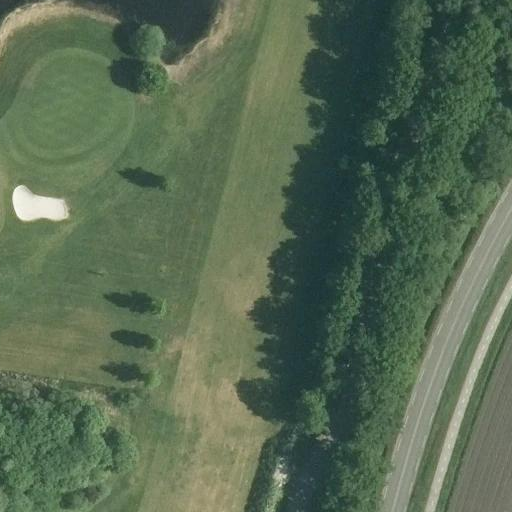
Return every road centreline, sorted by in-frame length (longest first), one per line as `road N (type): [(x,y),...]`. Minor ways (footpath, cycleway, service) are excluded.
road 1 (track): [(453,0),(356,380),(341,419),(318,440)]
road 2 (primary): [(392,511),(426,391),(511,209)]
